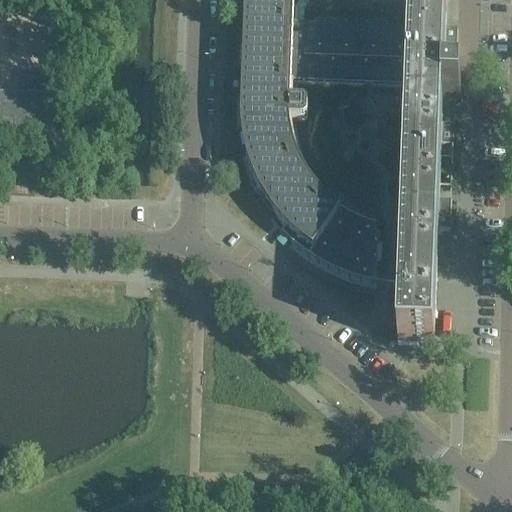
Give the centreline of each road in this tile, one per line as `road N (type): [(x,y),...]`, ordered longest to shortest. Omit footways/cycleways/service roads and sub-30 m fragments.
road 1 (residential): [(500,497),(195,244)]
road 2 (residential): [(195,244),(200,0)]
road 3 (residential): [(500,497),(511,302)]
road 4 (residential): [(195,244),(0,234)]
